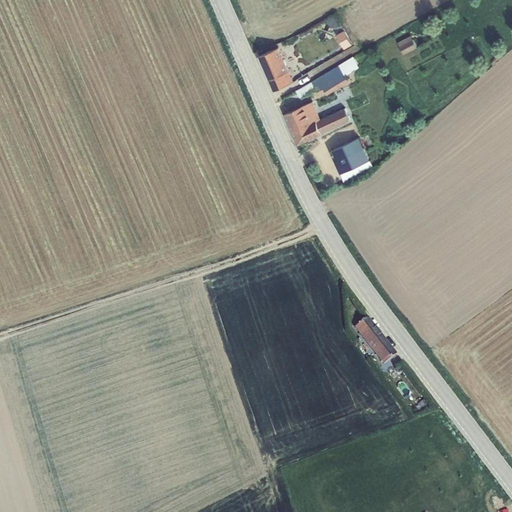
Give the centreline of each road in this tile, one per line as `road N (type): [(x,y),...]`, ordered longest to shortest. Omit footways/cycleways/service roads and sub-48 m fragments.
road 1 (tertiary): [(220,0),(330,245),(511,480)]
road 2 (track): [(320,224),(151,291),(1,338)]
